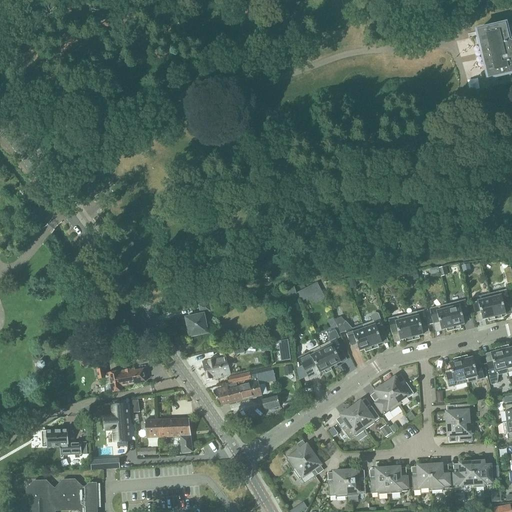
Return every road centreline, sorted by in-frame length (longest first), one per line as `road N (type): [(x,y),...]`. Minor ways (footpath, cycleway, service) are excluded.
road 1 (track): [(454,47),(356,51),(242,89),(173,97),(141,114),(123,137),(90,214),(74,226)]
road 2 (tertiary): [(242,462),(0,125)]
road 3 (track): [(242,89),(316,139),(416,137),(436,124),(464,83),(454,47)]
road 4 (residential): [(309,414),(339,457),(427,452)]
road 5 (residential): [(309,414),(383,364),(421,353)]
